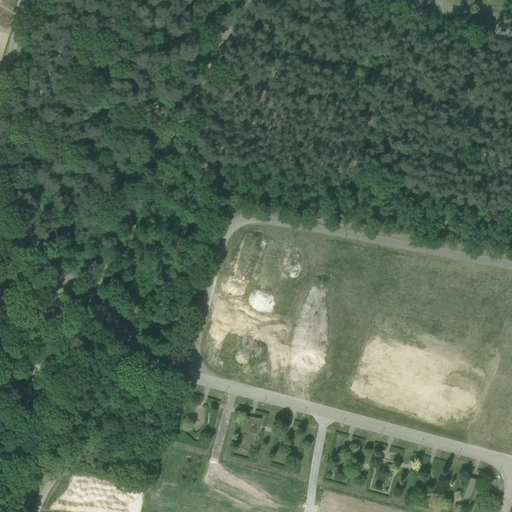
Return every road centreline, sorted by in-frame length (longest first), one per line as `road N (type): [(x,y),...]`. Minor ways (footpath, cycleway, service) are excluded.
road 1 (unclassified): [(187,376),(223,230),(240,217),(511,265)]
road 2 (track): [(50,260),(71,437),(36,511)]
road 3 (unclassified): [(187,376),(133,346),(0,201)]
road 4 (unclassified): [(511,463),(324,413)]
road 5 (unclassified): [(324,413),(187,376)]
